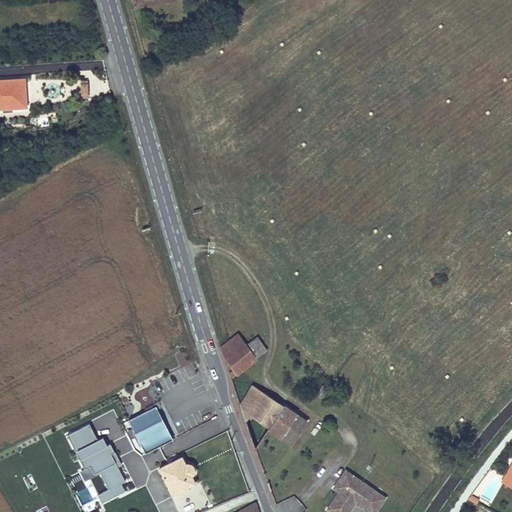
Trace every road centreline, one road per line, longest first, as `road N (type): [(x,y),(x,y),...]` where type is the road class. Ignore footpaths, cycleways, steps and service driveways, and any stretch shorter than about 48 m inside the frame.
road 1 (tertiary): [(107,0),(204,334),(268,511)]
road 2 (unknown): [(167,511),(146,465),(225,420)]
